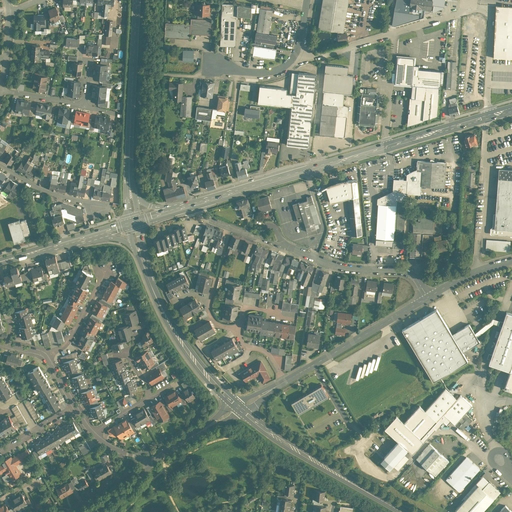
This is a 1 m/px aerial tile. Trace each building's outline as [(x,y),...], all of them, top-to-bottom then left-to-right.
[(106,0),(98,0),(98,4),(102,4),(101,13),(101,15),(104,15),(106,0)] [(113,0),(106,0),(104,15),(104,18),(107,19),(109,5),(113,5),(113,0)] [(348,0),(322,0),(318,28),(337,31),(343,32),(348,0)] [(400,0),(399,8),(395,7),(394,8),(395,8),(394,21),(400,21),(400,19),(406,19),(406,17),(412,17),(412,14),(415,14),(415,15),(418,15),(421,15),(422,8),(410,6),(410,0),(400,0)] [(432,0),(431,0),(410,0),(410,6),(422,8),(431,10),(432,0)] [(201,4),(195,4),(195,10),(198,11),(198,14),(206,15),(206,11),(209,12),(210,4),(205,4),(205,3),(204,2),(202,2),(201,3),(201,4)] [(237,4),(222,4),(220,46),(235,47),(237,16),(237,4)] [(251,7),(237,4),(237,16),(251,17),(251,12),(252,7),(251,7)] [(511,6),(495,6),(493,57),(511,57),(511,6)] [(56,7),(49,10),(52,17),(51,17),(54,25),(61,23),(59,19),(61,18),(60,16),(56,7)] [(269,10),(260,8),(257,27),(257,30),(257,32),(269,34),(273,10),(269,10)] [(44,15),(35,15),(35,23),(35,28),(39,28),(39,23),(44,23),(44,20),(45,21),(46,17),(44,17),(44,15)] [(197,19),(191,18),(191,24),(190,34),(210,35),(211,19),(206,19),(197,19)] [(191,24),(166,22),(165,37),(190,39),(190,34),(191,24)] [(257,32),(256,32),(255,39),(255,40),(261,41),(276,43),(277,35),(269,34),(257,32)] [(338,35),(337,35),(338,36),(339,35),(340,41),(339,41),(339,42),(348,40),(346,33),(343,34),(338,35)] [(111,36),(103,36),(102,39),(102,46),(110,47),(111,36)] [(79,39),(67,38),(66,44),(70,44),(70,47),(77,47),(77,44),(79,45),(79,39)] [(94,42),(88,41),(88,44),(87,44),(86,54),(97,55),(98,47),(98,46),(97,45),(94,45),(94,42)] [(40,45),(32,45),(32,53),(50,54),(50,51),(40,50),(40,45)] [(276,49),(254,46),(253,56),(275,60),(276,49)] [(50,54),(32,53),(31,60),(39,61),(39,56),(49,57),(50,54)] [(193,53),(184,53),(183,61),(193,61),(193,53)] [(414,58),(398,56),(395,84),(412,85),(413,65),(414,65),(414,58)] [(456,61),(448,61),(446,89),(454,89),(456,61)] [(82,64),(74,63),(73,74),(81,75),(82,64)] [(100,64),(95,64),(94,71),(106,72),(107,65),(100,64)] [(349,67),(326,65),(323,91),(324,91),(344,93),(352,94),(354,75),(348,75),(349,67)] [(441,71),(419,69),(419,65),(414,65),(413,65),(412,85),(416,86),(416,85),(440,87),(441,71)] [(106,72),(94,71),(94,78),(100,78),(106,79),(107,76),(106,76),(106,72)] [(292,72),(290,93),(292,94),(296,94),(298,73),(292,72)] [(317,75),(298,73),(296,94),(292,94),(291,106),(287,145),(298,146),(299,148),(303,146),(309,147),(317,75)] [(39,75),(36,74),(34,81),(46,84),(48,77),(39,75)] [(74,81),(69,80),(68,81),(68,87),(80,89),(80,82),(74,81)] [(46,84),(34,81),(33,89),(45,91),(46,84)] [(183,83),(175,82),(175,83),(170,82),(169,89),(174,89),(173,100),(182,100),(182,96),(183,83)] [(213,83),(203,82),(202,89),(202,93),(203,95),(205,96),(207,94),(212,95),(213,83)] [(102,86),(97,86),(97,85),(93,85),(92,90),(93,90),(93,93),(106,94),(106,87),(102,86)] [(440,87),(416,85),(416,86),(412,85),(411,98),(410,110),(408,109),(408,112),(410,112),(408,124),(423,120),(437,115),(440,87)] [(258,103),(291,106),(292,94),(290,93),(287,93),(287,88),(260,86),(258,103)] [(80,89),(68,87),(67,93),(67,94),(73,95),(79,96),(80,89)] [(344,93),(324,91),(323,104),(338,105),(343,106),(344,93)] [(106,94),(93,93),(92,97),(91,100),(99,101),(105,102),(105,100),(106,94)] [(367,94),(363,94),(362,94),(361,94),(361,97),(361,98),(359,122),(377,124),(377,120),(376,120),(376,119),(377,117),(379,97),(377,97),(377,95),(376,95),(370,95),(367,94)] [(228,96),(218,95),(216,108),(226,109),(228,96)] [(192,96),(182,96),(182,100),(181,115),(191,116),(192,96)] [(21,100),(18,99),(17,104),(16,111),(22,112),(24,100),(21,100)] [(28,101),(24,100),(22,112),(28,114),(29,114),(30,106),(31,102),(28,101)] [(456,101),(453,102),(450,103),(452,107),(448,109),(450,116),(459,113),(457,106),(458,106),(456,101)] [(45,104),(38,103),(37,107),(36,114),(43,115),(45,104)] [(52,105),(45,104),(43,115),(42,116),(50,118),(51,113),(52,105)] [(338,105),(323,104),(319,134),(334,135),(335,125),(337,125),(338,121),(336,121),(337,115),(338,105)] [(343,106),(338,105),(337,115),(347,116),(348,106),(343,106)] [(213,108),(197,106),(195,118),(211,120),(213,108)] [(250,108),(245,107),(244,115),(259,117),(260,109),(250,108)] [(89,113),(77,111),(76,115),(74,123),(75,123),(87,125),(89,118),(89,113)] [(104,116),(97,115),(95,122),(94,127),(95,127),(101,128),(104,116)] [(347,116),(337,115),(336,121),(338,121),(337,125),(335,125),(334,135),(338,136),(338,135),(338,137),(341,137),(342,138),(342,136),(343,136),(345,137),(347,117),(347,116)] [(110,118),(104,116),(101,128),(107,129),(108,130),(109,125),(110,118)] [(466,136),(466,137),(465,137),(466,140),(465,141),(467,147),(468,146),(476,144),(477,143),(474,134),(469,135),(468,135),(467,135),(466,136)] [(279,139),(268,138),(267,141),(267,143),(265,152),(270,153),(271,151),(278,152),(279,139)] [(208,143),(201,142),(200,151),(206,152),(208,143)] [(8,153),(4,160),(11,165),(16,157),(19,151),(15,149),(13,152),(10,150),(8,153)] [(25,164),(22,162),(17,169),(24,173),(33,158),(30,156),(25,164)] [(463,157),(462,171),(467,172),(475,172),(476,166),(471,166),(472,157),(463,157)] [(33,158),(24,173),(31,177),(35,170),(32,168),(35,163),(37,160),(33,158)] [(446,162),(418,160),(417,170),(416,170),(408,175),(407,181),(407,193),(406,193),(407,193),(421,194),(421,186),(444,187),(446,162)] [(230,174),(226,161),(221,162),(223,167),(219,168),(222,176),(230,174)] [(243,169),(240,162),(235,163),(239,178),(247,175),(245,168),(243,169)] [(49,167),(43,166),(42,175),(50,176),(52,170),(49,170),(49,167)] [(511,169),(499,168),(496,213),(511,214),(511,169)] [(79,183),(77,194),(84,196),(86,188),(87,185),(88,180),(83,179),(84,175),(85,175),(86,170),(82,169),(79,183)] [(212,175),(210,169),(207,170),(207,173),(209,179),(208,180),(205,181),(207,189),(216,187),(214,180),(214,179),(213,179),(212,175)] [(52,174),(49,189),(58,191),(59,183),(57,182),(58,175),(61,176),(62,172),(58,171),(57,175),(52,174)] [(64,172),(62,172),(59,183),(58,191),(65,192),(67,184),(66,184),(67,178),(64,178),(63,177),(64,172)] [(475,172),(467,172),(467,183),(474,184),(475,172)] [(196,174),(188,177),(190,186),(199,183),(198,180),(200,180),(198,175),(196,175),(196,174)] [(8,178),(3,186),(5,187),(6,186),(9,182),(10,182),(11,180),(8,178)] [(18,184),(11,180),(10,182),(9,182),(6,186),(4,190),(14,196),(16,194),(18,194),(18,192),(18,191),(19,188),(17,186),(18,184)] [(100,181),(95,180),(94,186),(95,186),(93,198),(101,199),(103,191),(100,191),(101,190),(103,190),(104,187),(100,187),(101,181),(100,181)] [(318,191),(317,192),(318,193),(320,191),(322,190),(324,189),(326,188),(347,181),(347,180),(344,181),(341,181),(337,182),(334,184),(331,185),(327,186),(324,188),(321,190),(318,191)] [(347,181),(326,188),(330,202),(349,197),(348,182),(357,181),(357,182),(357,180),(352,180),(347,180),(347,181)] [(407,181),(395,180),(394,193),(396,193),(406,193),(407,193),(407,181)] [(172,184),(171,181),(168,181),(171,191),(169,191),(168,188),(163,189),(164,193),(167,202),(177,199),(172,184)] [(357,181),(348,182),(349,197),(357,196),(358,196),(357,182),(357,181)] [(79,183),(71,182),(69,193),(77,194),(79,183)] [(184,187),(177,189),(175,183),(172,184),(177,199),(186,196),(184,187)] [(108,186),(107,185),(104,184),(104,187),(103,190),(103,191),(101,199),(110,201),(112,189),(111,189),(107,188),(108,186)] [(391,193),(378,199),(378,204),(395,205),(396,200),(396,193),(394,193),(391,194),(391,193)] [(406,193),(396,193),(396,200),(406,201),(407,193),(406,193)] [(268,196),(257,200),(260,212),(272,208),(268,196)] [(349,197),(352,229),(361,228),(358,196),(357,196),(349,197)] [(247,198),(236,201),(238,206),(235,207),(236,209),(238,209),(241,217),(246,215),(244,207),(250,205),(247,198)] [(303,220),(307,232),(316,229),(309,204),(307,200),(298,203),(303,220)] [(394,230),(393,240),(403,241),(405,210),(407,211),(407,206),(406,206),(406,201),(396,200),(395,205),(378,204),(377,229),(385,229),(394,230)] [(82,210),(63,203),(61,204),(62,209),(64,208),(64,209),(66,209),(67,209),(68,212),(76,215),(78,216),(82,214),(83,214),(82,210)] [(303,220),(298,203),(293,204),(298,221),(303,220)] [(314,203),(309,204),(315,225),(320,223),(314,203)] [(61,204),(53,206),(54,210),(50,211),(52,217),(55,226),(65,223),(62,214),(61,209),(62,209),(61,204)] [(250,205),(244,207),(246,215),(252,214),(250,205)] [(511,214),(496,213),(495,218),(493,218),(493,221),(495,221),(494,229),(500,229),(511,230),(511,214)] [(82,214),(78,216),(76,215),(75,217),(77,223),(84,221),(82,214)] [(427,215),(419,215),(418,221),(413,220),(413,232),(423,233),(433,234),(433,233),(434,234),(434,231),(433,231),(434,218),(434,216),(429,215),(429,214),(427,214),(427,215)] [(442,218),(434,218),(433,231),(434,231),(442,232),(442,218)] [(21,223),(19,219),(18,219),(19,220),(18,221),(10,223),(15,241),(15,242),(20,241),(23,240),(24,239),(25,240),(26,240),(25,236),(26,236),(30,235),(26,220),(21,221),(21,223)] [(491,234),(499,234),(500,229),(494,229),(495,221),(493,221),(493,226),(491,228),(491,234)] [(73,222),(66,224),(68,231),(75,228),(73,222)] [(215,229),(207,226),(203,234),(203,235),(201,241),(205,243),(207,236),(212,238),(215,229)] [(185,227),(179,228),(182,239),(188,237),(187,236),(185,227)] [(179,228),(175,230),(174,230),(174,232),(175,232),(177,240),(182,239),(179,228)] [(361,228),(352,229),(352,231),(350,231),(351,236),(361,235),(361,228)] [(223,232),(215,229),(212,238),(216,239),(213,246),(212,251),(215,252),(217,247),(218,245),(223,232)] [(384,244),(385,229),(377,229),(376,244),(384,244)] [(385,229),(384,244),(393,245),(393,240),(394,230),(385,229)] [(174,232),(169,234),(172,244),(178,243),(177,240),(175,232),(174,232)] [(423,233),(413,232),(411,232),(410,246),(410,256),(421,257),(423,233)] [(169,234),(164,235),(165,238),(167,246),(172,244),(169,234)] [(240,238),(233,236),(226,254),(230,255),(233,247),(236,248),(240,238)] [(439,237),(440,249),(447,248),(446,239),(441,240),(441,237),(439,237)] [(165,238),(159,239),(162,250),(168,248),(167,246),(165,238)] [(159,239),(154,241),(157,251),(162,250),(159,239)] [(403,241),(393,240),(393,245),(393,248),(403,248),(403,241)] [(510,241),(487,240),(486,250),(509,251),(510,241)] [(252,243),(245,241),(242,250),(249,253),(252,243)] [(362,245),(353,244),(352,253),(362,253),(362,251),(362,249),(362,245)] [(223,247),(218,245),(217,247),(215,252),(215,253),(221,255),(223,247)] [(263,247),(257,245),(254,253),(252,256),(255,258),(254,260),(257,261),(263,247)] [(257,261),(257,263),(256,267),(259,268),(261,263),(263,256),(266,257),(269,250),(263,247),(257,261)] [(278,253),(271,251),(268,258),(272,259),(269,266),(272,267),(278,253)] [(272,267),(271,268),(271,269),(274,271),(275,269),(276,270),(277,268),(280,262),(281,263),(284,255),(278,253),(272,267)] [(55,255),(45,258),(50,274),(60,271),(58,263),(55,255)] [(283,264),(287,265),(284,272),(287,273),(292,259),(286,256),(283,264)] [(299,261),(292,258),(292,259),(287,273),(290,274),(292,269),(291,267),(296,268),(299,261)] [(68,260),(61,262),(62,268),(62,270),(70,267),(68,260)] [(307,264),(301,262),(298,269),(302,271),(299,277),(302,278),(304,272),(307,264)] [(313,267),(307,264),(304,272),(310,274),(313,267)] [(89,265),(85,265),(82,270),(92,275),(89,265)] [(17,267),(11,268),(12,274),(15,283),(15,281),(22,279),(21,275),(21,274),(20,274),(19,271),(19,272),(17,267)] [(34,270),(32,270),(33,276),(35,282),(46,279),(48,279),(46,273),(43,274),(43,272),(42,272),(40,268),(34,270)] [(329,273),(320,269),(316,282),(315,282),(318,283),(324,285),(329,273)] [(92,275),(82,270),(76,282),(78,284),(86,288),(88,284),(89,284),(90,283),(89,283),(90,281),(91,281),(91,280),(91,279),(93,275),(92,275)] [(310,274),(304,272),(302,278),(301,284),(305,285),(306,286),(306,285),(310,274)] [(12,274),(4,276),(7,286),(11,285),(10,283),(14,282),(15,284),(15,283),(12,274)] [(184,275),(167,283),(171,291),(172,292),(179,288),(181,288),(181,287),(189,283),(184,275)] [(209,277),(201,275),(201,276),(200,282),(209,285),(211,278),(209,277)] [(345,278),(336,277),(335,283),(335,286),(336,287),(343,288),(345,278)] [(361,278),(351,277),(349,295),(357,296),(358,287),(360,288),(360,284),(361,278)] [(127,282),(118,278),(115,283),(120,286),(124,288),(127,282)] [(377,281),(367,280),(366,289),(376,291),(377,281)] [(115,283),(111,281),(108,286),(117,291),(120,286),(115,283)] [(209,285),(200,282),(198,289),(207,291),(208,291),(209,285)] [(396,284),(384,282),(383,291),(392,292),(393,289),(395,290),(396,284)] [(86,288),(78,284),(71,296),(71,297),(79,301),(82,302),(84,299),(85,298),(85,297),(86,295),(87,294),(87,293),(89,290),(86,288)] [(233,285),(229,284),(228,290),(239,292),(240,286),(233,285)] [(117,291),(108,286),(106,291),(114,296),(117,291)] [(239,292),(228,290),(227,297),(234,298),(238,299),(239,292)] [(114,296),(106,291),(103,297),(111,301),(112,301),(114,296)] [(357,296),(349,295),(348,303),(356,304),(357,296)] [(111,301),(103,297),(101,299),(111,305),(112,305),(114,302),(112,301),(111,301)] [(101,299),(100,299),(99,301),(107,306),(110,308),(111,305),(101,299)] [(195,299),(185,305),(191,314),(201,309),(195,299)] [(99,301),(97,301),(94,306),(105,311),(107,306),(99,301)] [(76,306),(69,302),(69,303),(66,308),(75,312),(78,307),(76,306)] [(291,303),(283,302),(282,305),(282,310),(290,311),(291,303)] [(298,304),(291,303),(290,311),(297,312),(298,304)] [(233,305),(227,304),(227,305),(226,311),(236,313),(237,306),(233,305)] [(191,314),(185,305),(183,307),(182,308),(181,308),(181,309),(186,317),(191,314)] [(105,311),(94,306),(92,311),(93,312),(102,317),(102,316),(105,311)] [(306,326),(313,327),(316,307),(309,306),(306,326)] [(75,312),(66,308),(63,313),(72,318),(75,312)] [(23,309),(14,312),(16,317),(18,316),(28,314),(26,309),(23,309)] [(437,309),(402,330),(407,337),(441,316),(437,309)] [(129,312),(124,314),(125,319),(137,316),(135,310),(129,312)] [(236,313),(226,311),(225,317),(231,318),(235,319),(236,313)] [(102,317),(93,312),(92,315),(100,319),(103,321),(104,318),(102,316),(102,317)] [(351,314),(335,312),(334,321),(350,323),(351,314)] [(511,313),(506,312),(489,364),(510,371),(504,389),(511,391),(511,313)] [(28,314),(18,316),(19,320),(20,322),(31,318),(30,313),(28,314)] [(72,318),(63,313),(61,318),(66,321),(69,323),(72,318)] [(263,316),(249,314),(247,329),(260,331),(262,320),(263,316)] [(61,318),(57,316),(52,325),(61,329),(61,330),(66,321),(61,318)] [(137,316),(125,319),(127,325),(130,324),(139,322),(137,316)] [(441,316),(407,337),(433,381),(468,361),(463,352),(460,347),(472,340),(465,327),(452,335),(441,316)] [(31,318),(20,322),(20,323),(21,327),(31,324),(33,324),(31,318)] [(99,322),(91,318),(88,323),(98,328),(101,323),(99,322)] [(262,320),(260,331),(260,332),(267,333),(269,321),(262,320)] [(210,321),(202,325),(208,335),(215,331),(210,321)] [(275,322),(269,321),(267,333),(274,334),(275,322)] [(282,323),(275,322),(274,334),(280,335),(282,323)] [(98,328),(88,323),(85,328),(93,332),(95,334),(98,328)] [(289,324),(282,323),(280,335),(287,336),(289,324)] [(31,324),(21,327),(19,328),(20,331),(21,333),(32,330),(31,324)] [(120,334),(132,331),(130,324),(127,325),(118,328),(120,334)] [(296,326),(289,324),(287,336),(294,337),(296,326)] [(477,337),(469,324),(465,327),(472,340),(477,337)] [(202,325),(195,329),(196,331),(196,332),(196,333),(197,333),(201,339),(208,335),(202,325)] [(61,329),(55,331),(57,340),(63,338),(61,329)] [(32,330),(21,333),(21,335),(22,338),(25,337),(32,335),(34,335),(32,330)] [(91,335),(83,330),(81,333),(83,334),(92,339),(94,336),(91,335)] [(132,331),(120,334),(122,341),(125,340),(131,339),(129,335),(132,334),(132,331)] [(148,332),(145,333),(146,335),(144,336),(143,337),(144,339),(141,341),(144,346),(147,344),(148,344),(152,342),(151,341),(153,340),(150,335),(148,332)] [(196,333),(191,336),(195,342),(198,340),(199,340),(201,339),(197,333),(196,333)] [(320,335),(309,333),(307,344),(307,345),(307,344),(315,345),(315,346),(318,346),(319,340),(320,335)] [(92,339),(83,334),(80,339),(90,345),(93,339),(92,339)] [(472,340),(460,347),(463,352),(480,342),(477,337),(472,340)] [(232,338),(227,341),(232,350),(238,347),(232,338)] [(90,345),(80,339),(77,345),(88,350),(90,345)] [(122,341),(112,344),(114,350),(119,349),(122,349),(122,347),(126,345),(125,340),(122,341)] [(227,341),(222,344),(227,354),(232,350),(227,341)] [(227,354),(222,344),(217,347),(222,357),(227,354)] [(87,354),(82,351),(80,354),(78,355),(79,357),(84,359),(87,354)] [(142,354),(136,357),(138,360),(139,360),(141,363),(151,357),(151,356),(150,357),(149,355),(150,353),(149,352),(148,351),(142,354)] [(11,355),(8,354),(8,355),(6,362),(11,364),(14,354),(11,353),(11,355)] [(151,357),(141,363),(143,366),(142,367),(144,369),(150,366),(155,363),(155,362),(151,357)] [(65,362),(63,362),(65,366),(65,367),(77,363),(75,358),(73,359),(70,360),(68,361),(65,362)] [(116,360),(110,362),(110,363),(112,369),(124,365),(122,359),(117,361),(117,360),(116,360)] [(261,361),(241,373),(244,378),(246,382),(254,377),(253,377),(257,375),(258,375),(263,382),(270,378),(265,371),(266,370),(261,361)] [(77,363),(65,367),(66,369),(67,373),(77,369),(79,369),(77,363)] [(159,364),(156,367),(157,370),(159,369),(161,372),(164,369),(161,364),(159,364)] [(124,365),(112,369),(114,374),(116,373),(125,370),(124,367),(124,365)] [(34,383),(44,376),(39,366),(28,372),(34,383)] [(157,370),(147,376),(152,384),(164,377),(161,372),(159,369),(157,370)] [(125,370),(116,373),(118,378),(129,375),(129,373),(128,370),(125,370)] [(78,375),(72,377),(72,378),(73,381),(74,383),(85,379),(83,374),(78,375)] [(129,375),(118,378),(119,384),(122,383),(131,380),(130,377),(129,375)] [(44,376),(34,383),(40,392),(41,392),(50,386),(48,382),(48,381),(47,381),(46,379),(47,379),(46,378),(45,378),(44,376)] [(85,379),(74,383),(74,385),(75,388),(77,388),(85,385),(87,384),(85,379)] [(131,380),(122,383),(123,388),(135,385),(135,383),(133,379),(131,380)] [(190,387),(185,381),(182,383),(185,389),(189,387),(190,387)] [(7,383),(0,387),(0,396),(2,400),(13,394),(7,383)] [(135,385),(123,388),(125,394),(137,390),(136,387),(135,385)] [(321,385),(291,403),(298,414),(328,396),(321,385)] [(50,386),(41,392),(44,396),(51,392),(50,390),(52,389),(50,386)] [(185,389),(183,391),(189,401),(195,398),(189,387),(185,389)] [(26,397),(21,389),(15,392),(20,400),(26,397)] [(87,390),(81,392),(81,393),(82,396),(83,398),(94,394),(93,389),(87,390)] [(425,411),(437,421),(443,414),(457,399),(445,389),(425,411)] [(179,396),(175,390),(170,393),(176,404),(181,401),(182,401),(179,396)] [(51,392),(44,396),(47,401),(56,396),(54,393),(53,395),(51,392)] [(176,404),(170,393),(165,397),(168,402),(171,407),(176,404)] [(94,394),(83,398),(83,400),(85,403),(88,402),(96,399),(94,394)] [(457,399),(443,414),(451,421),(455,424),(459,419),(465,413),(472,405),(461,395),(457,399)] [(56,396),(47,401),(50,406),(59,401),(57,402),(56,400),(57,398),(56,396)] [(124,397),(119,400),(122,405),(127,402),(124,397)] [(59,401),(50,406),(53,411),(60,407),(58,404),(60,403),(59,401)] [(163,406),(160,401),(151,407),(150,407),(154,412),(159,421),(169,416),(163,406)] [(98,405),(90,408),(91,411),(92,413),(103,409),(101,404),(98,405)] [(425,411),(420,406),(404,423),(421,439),(423,436),(437,421),(425,411)] [(103,409),(92,413),(92,415),(93,418),(99,416),(105,414),(103,409)] [(148,416),(144,409),(139,412),(145,422),(150,419),(148,416)] [(139,412),(134,415),(135,417),(133,418),(138,426),(140,425),(145,422),(139,412)] [(465,413),(459,419),(463,423),(459,427),(463,430),(472,420),(465,413)] [(451,421),(443,414),(437,421),(423,436),(423,437),(421,439),(424,441),(435,429),(436,429),(444,421),(447,425),(451,421)] [(9,416),(6,418),(4,419),(1,421),(1,422),(8,433),(16,428),(11,419),(9,416)] [(21,425),(16,416),(11,419),(16,428),(21,425)] [(421,439),(404,423),(401,420),(396,416),(385,429),(396,440),(398,441),(412,454),(424,441),(421,439),(423,437),(423,436),(421,439)] [(24,418),(19,421),(22,426),(27,424),(24,418)] [(129,422),(127,419),(121,422),(128,434),(134,431),(129,422)] [(73,421),(70,423),(69,421),(67,422),(74,435),(79,432),(73,421)] [(74,435),(67,422),(65,423),(67,425),(64,427),(70,437),(74,435)] [(121,422),(113,427),(115,430),(110,433),(111,434),(118,436),(119,435),(120,436),(124,437),(128,434),(121,422)] [(64,427),(60,429),(59,426),(58,427),(65,440),(70,437),(64,427)] [(65,440),(58,427),(56,428),(57,431),(54,432),(60,443),(65,440)] [(54,432),(51,434),(50,432),(48,433),(55,446),(60,443),(54,432)] [(55,446),(48,433),(46,434),(48,436),(44,438),(51,449),(55,446)] [(51,449),(44,438),(41,440),(40,438),(38,439),(46,451),(51,449)] [(46,451),(38,439),(37,439),(38,442),(35,443),(38,449),(41,454),(46,451)] [(412,454),(398,441),(381,461),(395,474),(412,454)] [(449,461),(430,444),(416,459),(435,476),(449,461)] [(38,449),(33,452),(37,459),(40,458),(38,456),(41,454),(38,449)] [(2,464),(6,471),(11,479),(12,479),(20,475),(21,473),(19,470),(16,469),(15,467),(13,466),(14,464),(18,462),(20,462),(25,459),(25,458),(27,458),(30,457),(30,455),(28,450),(26,450),(20,454),(19,453),(18,454),(18,455),(12,458),(9,458),(7,459),(6,459),(5,459),(5,460),(3,461),(2,464)] [(107,454),(99,458),(102,462),(103,462),(106,461),(109,466),(112,464),(107,454)] [(466,457),(446,479),(459,491),(480,469),(466,457)] [(106,464),(95,471),(96,473),(94,474),(96,478),(98,477),(100,479),(111,472),(106,464)] [(85,479),(78,483),(76,481),(74,480),(73,481),(72,481),(75,487),(76,489),(78,489),(80,488),(81,490),(82,489),(83,490),(85,489),(85,488),(89,485),(85,479)] [(500,491),(489,481),(482,488),(493,498),(500,491)] [(68,483),(57,490),(62,497),(72,491),(71,489),(68,483)] [(294,485),(283,483),(282,492),(285,493),(290,493),(294,494),(294,490),(293,490),(294,485)] [(482,488),(478,485),(455,511),(456,511),(481,511),(493,498),(482,488)] [(325,491),(314,490),(317,490),(316,499),(315,499),(319,500),(324,500),(325,491)] [(22,494),(16,497),(22,507),(22,508),(27,505),(28,504),(25,500),(22,494)] [(22,507),(16,497),(10,501),(14,507),(16,510),(22,507)] [(285,498),(282,498),(281,505),(290,506),(291,499),(285,498)]
